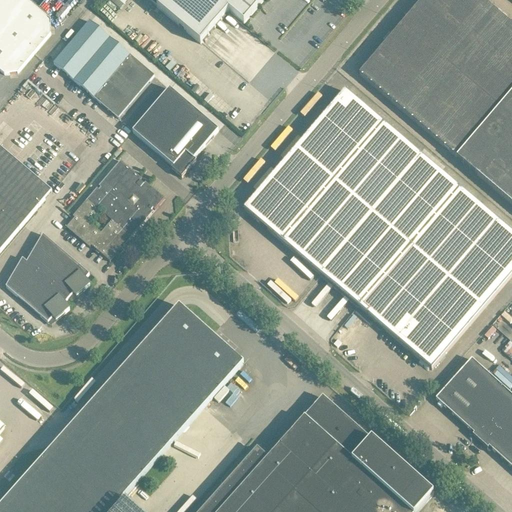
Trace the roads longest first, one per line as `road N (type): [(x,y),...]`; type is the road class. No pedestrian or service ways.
road 1 (unclassified): [(495,511),(180,231)]
road 2 (unclassified): [(380,0),(180,231)]
road 3 (unclassified): [(180,231),(73,355),(29,358),(0,339)]
road 4 (unknown): [(268,129),(126,0)]
road 5 (unknown): [(0,259),(114,134)]
